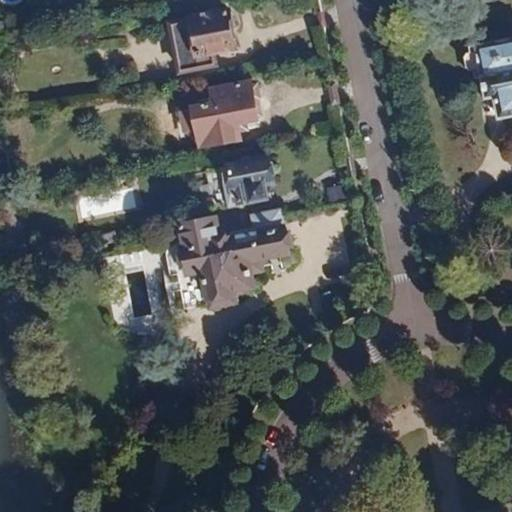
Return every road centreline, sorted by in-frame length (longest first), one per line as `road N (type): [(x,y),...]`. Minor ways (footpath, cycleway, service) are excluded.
road 1 (residential): [(423,332),(357,0)]
road 2 (residential): [(272,511),(295,447),(331,392),(357,367),(423,332)]
